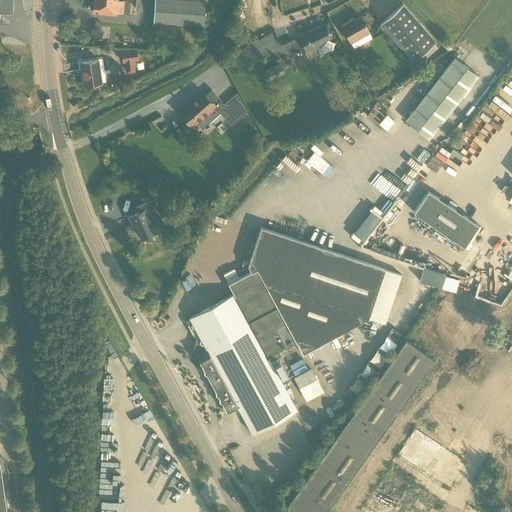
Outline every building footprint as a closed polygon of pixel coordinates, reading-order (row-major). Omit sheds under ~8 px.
[(93,0),(94,1),(93,1),(91,2),(90,7),(92,9),(93,9),(93,10),(117,12),(117,9),(130,10),(130,0),(93,0)] [(154,0),(153,22),(205,25),(206,0),(154,0)] [(403,4),(380,23),(414,61),(437,41),(403,4)] [(354,48),(372,38),(361,16),(349,22),(349,21),(342,25),(354,48)] [(332,38),(325,24),(298,36),(307,55),(318,49),(317,46),(332,38)] [(133,60),(138,59),(136,49),(121,52),(123,62),(125,61),(127,72),(134,71),(133,60)] [(431,138),(478,75),(457,56),(408,120),(431,138)] [(81,70),(82,70),(84,85),(102,82),(98,59),(82,61),(83,69),(81,70)] [(266,82),(285,73),(280,63),(261,72),(266,82)] [(206,96),(203,93),(193,102),(190,105),(188,103),(182,108),(183,110),(180,113),(192,127),(197,122),(202,128),(210,122),(205,115),(214,107),(217,111),(218,110),(224,105),(225,105),(212,90),(206,96)] [(225,105),(224,105),(238,122),(250,112),(244,105),(238,93),(225,105)] [(478,225),(442,200),(428,190),(414,211),(464,246),(478,225)] [(168,203),(171,196),(164,193),(161,200),(168,203)] [(142,238),(156,232),(146,208),(129,216),(135,228),(136,227),(142,238)] [(303,353),(368,317),(385,269),(261,227),(248,266),(251,271),(228,283),(234,294),(190,318),(200,337),(199,338),(197,338),(194,348),(195,348),(197,352),(195,353),(227,412),(238,406),(252,433),(297,409),(271,361),(288,352),(286,348),(297,342),(303,353)] [(430,268),(426,283),(440,287),(452,290),(454,281),(445,278),(449,260),(444,259),(441,271),(430,268)] [(286,505),(295,511),(324,511),(434,359),(406,338),(286,505)] [(377,350),(369,360),(378,367),(386,358),(377,350)] [(366,363),(359,374),(368,379),(375,369),(366,363)] [(294,377),(306,401),(324,392),(312,368),(294,377)] [(355,377),(349,388),(358,393),(364,382),(355,377)] [(465,463),(415,429),(399,453),(449,487),(465,463)]
